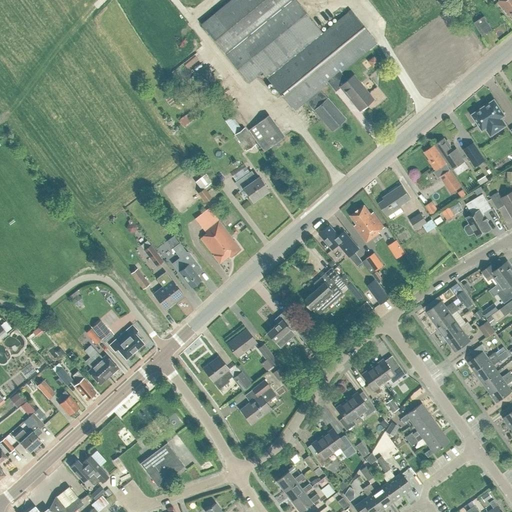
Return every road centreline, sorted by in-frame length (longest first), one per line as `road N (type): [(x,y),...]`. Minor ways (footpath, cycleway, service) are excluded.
road 1 (tertiary): [(157,358),(511,44)]
road 2 (residential): [(235,471),(280,443),(334,364),(384,320)]
road 3 (tertiary): [(0,502),(157,358)]
road 4 (residential): [(476,448),(384,320)]
road 5 (residential): [(384,320),(511,238)]
road 6 (residential): [(235,471),(157,358)]
